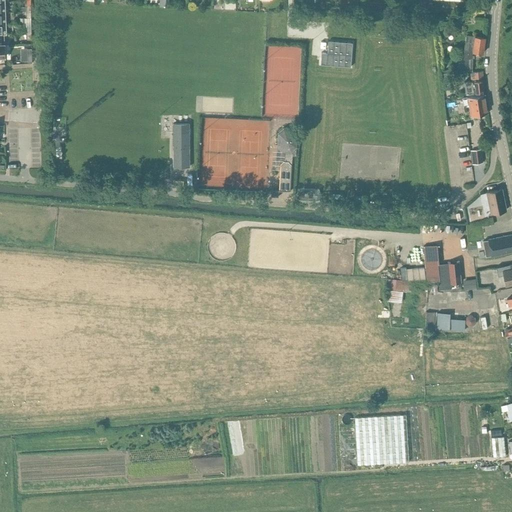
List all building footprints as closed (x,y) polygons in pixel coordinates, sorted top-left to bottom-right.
[(381,11),(381,2),(367,1),(367,10),(381,11)] [(463,66),(457,66),(457,70),(461,70),(471,70),(471,72),(480,71),(482,70),(472,70),(472,51),(483,53),(485,37),(474,36),(466,35),(464,49),(464,59),(463,66)] [(321,52),(320,65),(326,65),(351,67),(352,43),(328,41),(327,53),(321,52)] [(472,81),(464,81),(465,94),(473,93),(484,92),(483,80),(482,70),(480,71),(471,72),(472,81)] [(487,113),(484,94),(468,96),(470,111),(472,110),(473,118),(480,117),(479,114),(487,113)] [(173,167),(189,167),(189,123),(173,123),(173,167)] [(296,156),(297,133),(292,128),(283,127),(278,132),(277,146),(282,151),(283,151),(283,161),(280,164),(279,190),(290,191),(291,164),(289,162),(289,160),(291,160),(292,155),(296,156)] [(472,164),(474,164),(483,163),(481,149),(470,150),(472,164)] [(297,188),(296,200),(318,202),(318,200),(319,188),(297,187),(297,188)] [(491,213),(506,210),(501,189),(486,192),(491,213)] [(482,204),(464,208),(467,222),(484,219),(482,204)] [(488,239),(482,240),(485,255),(491,254),(492,255),(511,251),(511,237),(511,236),(511,235),(503,236),(502,236),(489,239),(488,239)] [(435,245),(423,246),(425,267),(427,279),(427,281),(439,280),(440,289),(451,288),(450,282),(450,278),(450,275),(438,276),(437,264),(438,264),(436,245),(435,245)] [(458,262),(448,263),(450,275),(450,278),(450,282),(458,282),(458,286),(460,286),(458,262)] [(511,283),(511,264),(496,268),(497,276),(503,274),(505,285),(511,283)] [(406,268),(399,268),(401,280),(407,279),(407,281),(413,280),(413,281),(425,279),(424,267),(412,269),(412,268),(406,269),(406,268)] [(401,280),(388,279),(386,301),(401,302),(402,291),(406,291),(406,290),(428,292),(428,290),(437,291),(437,283),(430,282),(430,283),(401,280)] [(464,330),(465,320),(465,319),(449,318),(450,313),(426,312),(425,328),(464,330)] [(466,317),(465,319),(466,323),(467,325),(472,325),(474,324),(475,322),(475,319),(473,316),(468,316),(466,317)] [(511,401),(500,405),(501,411),(507,410),(509,420),(511,419),(511,401)] [(357,464),(408,462),(406,414),(354,417),(357,464)]
